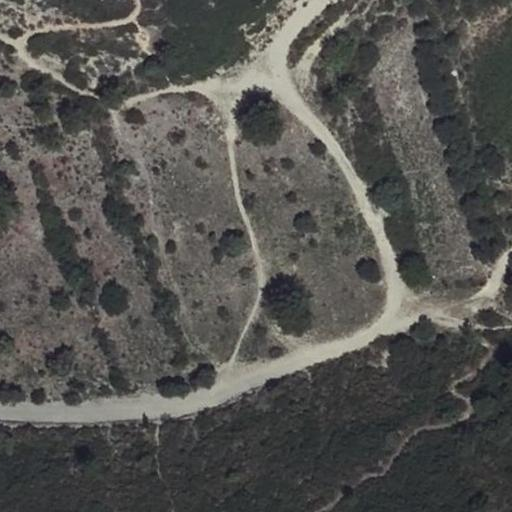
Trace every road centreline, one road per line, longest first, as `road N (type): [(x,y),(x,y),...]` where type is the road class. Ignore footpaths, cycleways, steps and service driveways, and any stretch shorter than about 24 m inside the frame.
road 1 (track): [(0,417),(159,413),(215,402),(382,328),(396,312),(376,216),(325,127),(279,76),(291,27),(320,0)]
road 2 (track): [(396,312),(463,314),(496,280),(511,247)]
